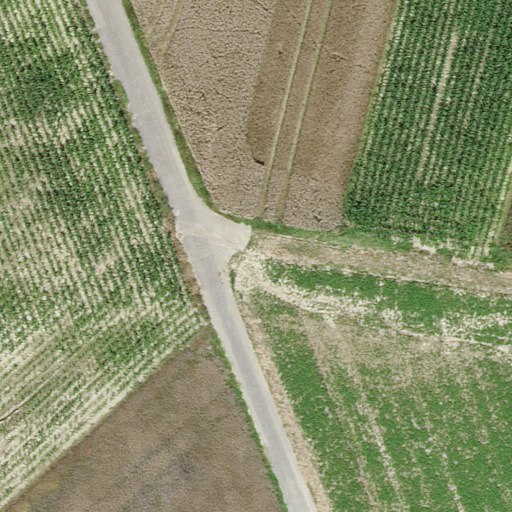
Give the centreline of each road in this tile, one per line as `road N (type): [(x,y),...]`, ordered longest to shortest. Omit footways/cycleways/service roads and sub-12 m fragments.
road 1 (track): [(311,511),(190,204)]
road 2 (track): [(190,204),(511,254)]
road 3 (track): [(190,204),(107,0)]
